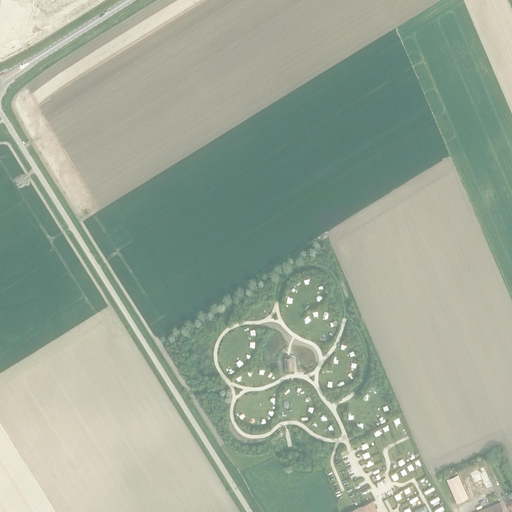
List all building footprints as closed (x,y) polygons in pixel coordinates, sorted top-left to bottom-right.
[(293,358),(284,359),(285,370),(294,369),(293,358)] [(468,473),(477,492),(493,485),(484,466),(468,473)] [(447,479),(456,502),(469,497),(459,474),(447,479)] [(376,511),(372,500),(344,511),(376,511)] [(474,511),(505,511),(500,501),(474,511)]
